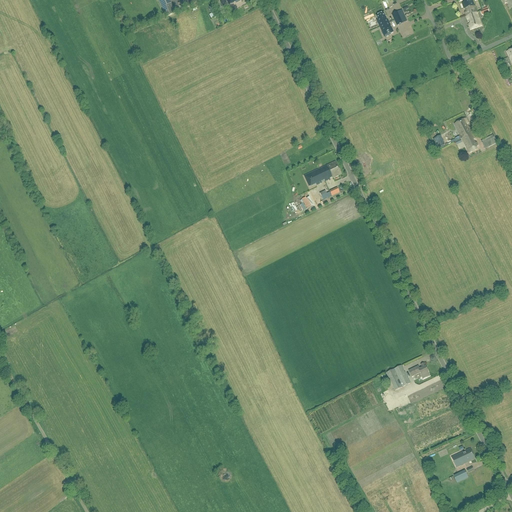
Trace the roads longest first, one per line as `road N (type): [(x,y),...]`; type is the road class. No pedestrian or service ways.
road 1 (unclassified): [(511,496),(264,0)]
road 2 (unclassified): [(86,511),(0,358)]
